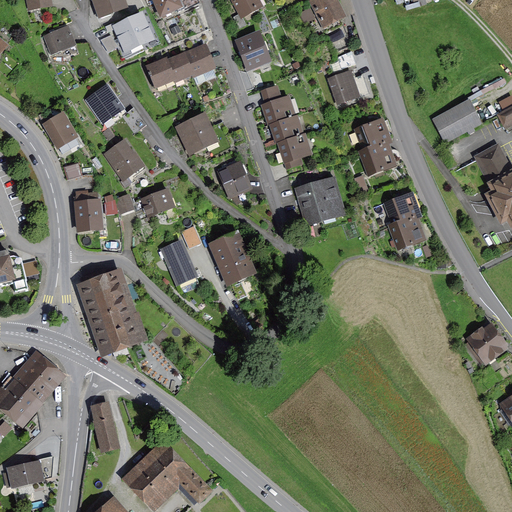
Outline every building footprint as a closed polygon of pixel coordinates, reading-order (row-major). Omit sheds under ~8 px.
[(50,0),(26,0),(28,11),(52,8),(50,0)] [(93,0),(101,19),(128,9),(124,0),(93,0)] [(192,0),(152,0),(163,20),(179,12),(195,5),(192,0)] [(229,0),(242,22),(263,11),(257,0),(229,0)] [(334,0),(317,0),(309,4),(336,51),(353,47),(334,0)] [(195,5),(179,12),(188,35),(204,29),(195,5)] [(125,54),(155,41),(142,11),(111,25),(125,54)] [(69,27),(44,38),(52,57),(73,48),(77,46),(69,27)] [(119,47),(113,35),(116,33),(112,27),(100,34),(109,52),(119,47)] [(258,34),(235,42),(246,72),(269,64),(258,34)] [(0,54),(8,45),(0,38),(0,54)] [(77,46),(73,48),(80,64),(94,56),(89,44),(77,46)] [(204,45),(183,53),(191,75),(192,77),(213,68),(204,45)] [(352,52),(338,57),(342,69),(356,64),(352,52)] [(174,82),(191,75),(183,53),(165,61),(173,80),(174,82)] [(154,87),(173,80),(165,61),(146,68),(154,87)] [(353,71),(329,78),(337,106),(362,98),(353,71)] [(109,86),(87,100),(103,126),(125,112),(109,86)] [(269,126),(272,125),(293,119),(287,99),(280,101),(275,86),(261,91),(266,106),(263,107),(269,126)] [(469,102),(431,123),(444,147),(482,126),(469,102)] [(124,116),(136,134),(140,131),(147,127),(134,109),(124,116)] [(511,110),(496,117),(503,131),(511,126),(511,110)] [(42,125),(57,150),(78,137),(63,112),(42,125)] [(190,155),(217,142),(230,135),(223,121),(210,128),(205,115),(177,127),(190,155)] [(297,118),(293,119),(272,125),(278,143),(280,143),(302,135),(297,118)] [(357,131),(365,152),(383,145),(388,143),(380,123),(357,131)] [(109,130),(103,134),(107,141),(113,137),(109,130)] [(136,134),(124,142),(142,168),(146,175),(162,164),(140,131),(136,134)] [(304,135),(302,135),(280,143),(288,170),(301,166),(299,159),(311,155),(304,135)] [(124,142),(104,154),(122,181),(142,168),(124,142)] [(391,167),(383,145),(365,152),(361,153),(369,175),(391,167)] [(508,222),(511,229),(511,228),(511,173),(511,174),(497,148),(459,168),(474,196),(489,188),(492,195),(485,198),(500,226),(508,222)] [(80,174),(76,163),(65,166),(68,178),(80,174)] [(241,163),(218,171),(229,199),(251,190),(241,163)] [(363,177),(356,180),(361,192),(368,189),(363,177)] [(334,179),(295,190),(306,229),(345,218),(334,179)] [(170,186),(140,199),(145,210),(153,207),(157,217),(179,208),(170,186)] [(129,195),(115,199),(119,215),(134,210),(129,195)] [(385,205),(393,225),(414,218),(419,216),(412,195),(385,205)] [(102,200),(77,203),(80,232),(105,230),(102,200)] [(422,240),(414,218),(393,225),(390,226),(398,249),(422,240)] [(188,249),(203,243),(195,224),(179,230),(188,249)] [(209,244),(227,288),(255,277),(237,232),(209,244)] [(182,240),(161,249),(176,287),(197,279),(182,240)] [(0,286),(14,283),(8,257),(0,259),(0,286)] [(26,262),(27,275),(39,274),(39,261),(26,262)] [(121,268),(74,284),(87,321),(101,359),(148,342),(121,268)] [(464,289),(451,299),(469,323),(482,313),(464,289)] [(467,343),(484,366),(507,350),(489,325),(467,343)] [(0,407),(7,413),(50,362),(35,350),(0,390),(0,407)] [(50,362),(7,413),(23,427),(67,376),(50,362)] [(511,396),(499,405),(511,424),(511,396)] [(106,405),(91,409),(102,453),(117,449),(106,405)] [(0,429),(7,435),(13,427),(5,421),(0,426),(0,429)] [(123,479),(152,511),(154,511),(180,489),(197,507),(211,493),(164,442),(123,479)] [(40,463),(7,468),(10,489),(43,483),(40,463)] [(127,511),(114,497),(96,511),(127,511)]
